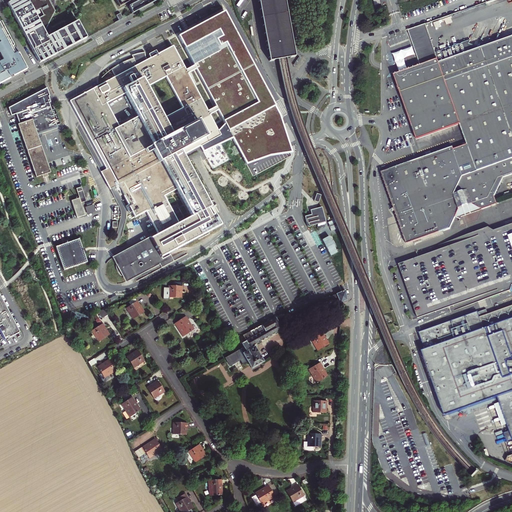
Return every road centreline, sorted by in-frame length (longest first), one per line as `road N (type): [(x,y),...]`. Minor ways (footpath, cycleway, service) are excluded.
road 1 (secondary): [(359,481),(368,298),(351,125)]
road 2 (secondary): [(354,243),(352,465)]
road 3 (residential): [(175,0),(35,75)]
road 4 (residential): [(304,143),(326,143),(339,159),(354,243)]
